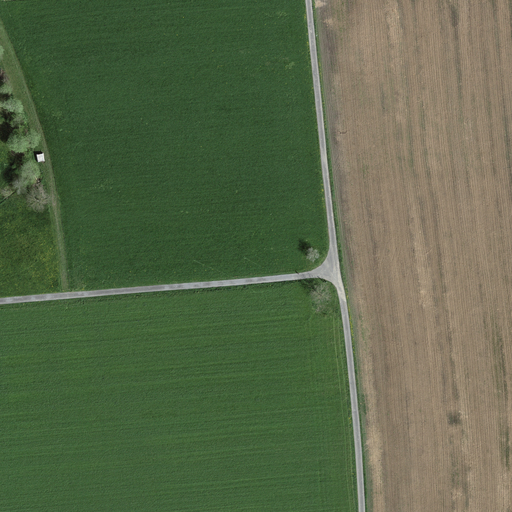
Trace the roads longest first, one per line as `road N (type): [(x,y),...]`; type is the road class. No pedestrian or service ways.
road 1 (unclassified): [(308,0),(360,511)]
road 2 (track): [(0,301),(336,271)]
road 3 (track): [(65,295),(49,164),(0,30)]
